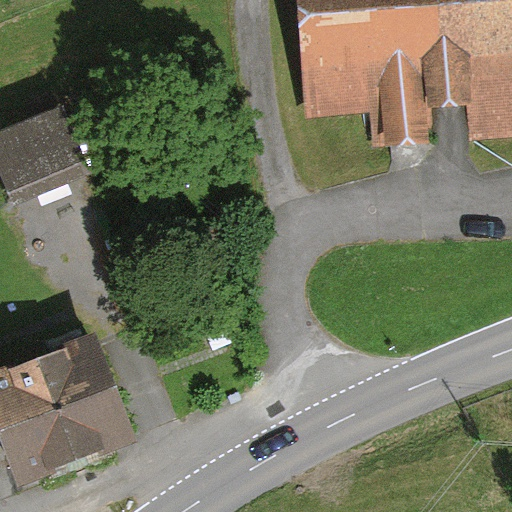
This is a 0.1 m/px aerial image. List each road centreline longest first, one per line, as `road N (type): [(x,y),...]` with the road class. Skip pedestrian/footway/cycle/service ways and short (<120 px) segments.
road 1 (tertiary): [(184,511),(325,429),(511,349)]
road 2 (track): [(47,511),(156,469),(193,465),(231,482)]
